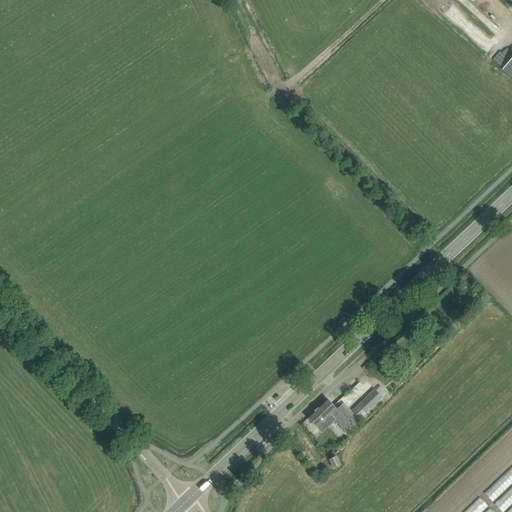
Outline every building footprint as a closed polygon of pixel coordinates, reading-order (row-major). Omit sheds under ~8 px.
[(511,59),(503,69),(511,77),(511,59)] [(352,411),(360,420),(383,398),(375,390),(352,411)] [(357,422),(341,406),(337,409),(328,399),(308,418),(318,428),(331,416),(346,432),(357,422)] [(330,460),(334,468),(340,465),(336,457),(330,460)] [(502,511),(511,511),(511,466),(484,492),(494,502),(502,511)] [(481,496),(463,511),(482,511),(489,505),(481,496)]
